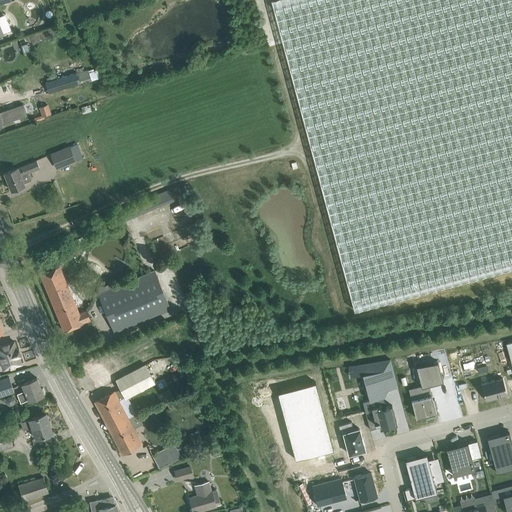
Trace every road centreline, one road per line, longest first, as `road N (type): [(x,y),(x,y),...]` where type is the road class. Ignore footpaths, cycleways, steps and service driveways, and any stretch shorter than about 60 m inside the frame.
road 1 (tertiary): [(139,511),(48,354),(0,234)]
road 2 (unclassified): [(511,408),(396,439),(383,460)]
